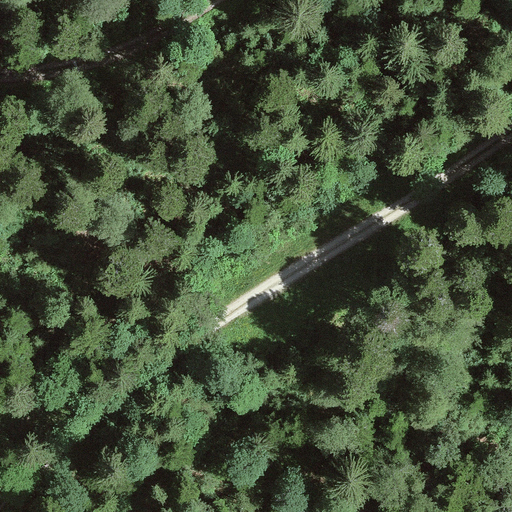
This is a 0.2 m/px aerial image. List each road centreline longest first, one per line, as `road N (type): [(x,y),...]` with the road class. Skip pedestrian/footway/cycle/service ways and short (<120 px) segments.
road 1 (track): [(511,128),(199,337),(0,502)]
road 2 (track): [(0,79),(86,70),(214,0)]
